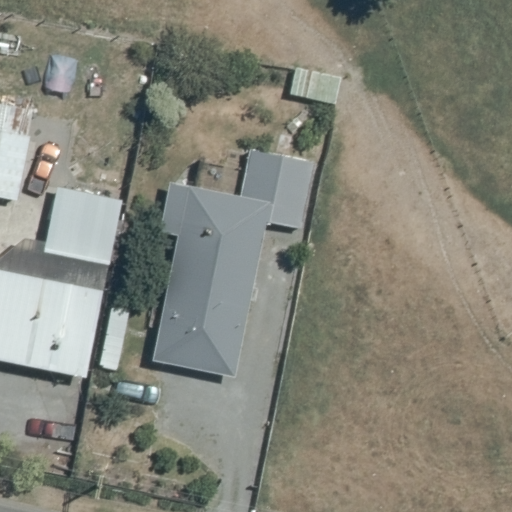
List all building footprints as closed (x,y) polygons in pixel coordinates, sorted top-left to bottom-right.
[(328,103),(334,72),(289,63),(283,94),(328,103)] [(28,105),(0,99),(0,197),(10,200),(28,105)] [(313,155),(238,141),(230,184),(172,172),(162,225),(177,228),(153,353),(233,369),(263,215),(300,222),(313,155)] [(116,197),(49,184),(36,252),(103,265),(116,197)] [(94,289),(0,271),(0,362),(77,377),(94,289)]
